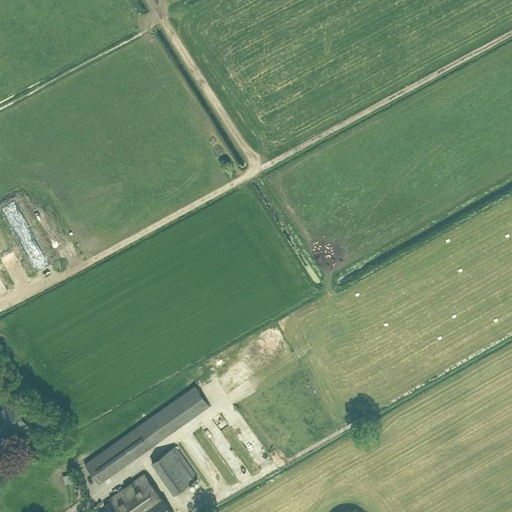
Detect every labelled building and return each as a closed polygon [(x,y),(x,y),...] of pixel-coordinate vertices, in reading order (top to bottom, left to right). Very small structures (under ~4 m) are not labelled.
[(3,208),(8,218),(23,211),(18,201),(3,208)] [(39,258),(47,255),(43,245),(35,248),(39,258)] [(99,483),(210,405),(195,385),(85,463),(99,483)] [(0,444),(27,424),(10,402),(0,409),(0,444)] [(201,420),(207,428),(216,422),(210,414),(201,420)] [(194,479),(172,447),(152,462),(175,493),(194,479)] [(201,469),(214,460),(211,454),(197,464),(201,469)] [(115,503),(102,511),(173,511),(145,472),(110,497),(115,503)]
